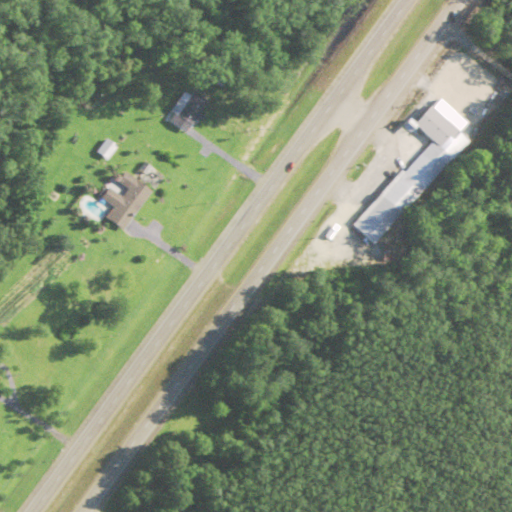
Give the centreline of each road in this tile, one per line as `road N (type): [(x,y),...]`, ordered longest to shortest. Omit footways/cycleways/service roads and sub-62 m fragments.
road 1 (primary): [(78,511),(454,0)]
road 2 (primary): [(401,0),(28,511)]
